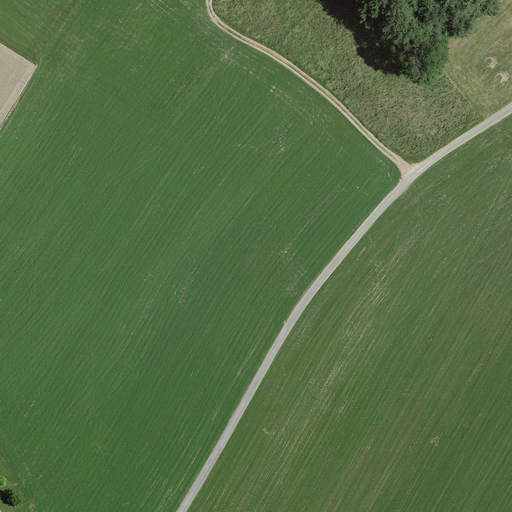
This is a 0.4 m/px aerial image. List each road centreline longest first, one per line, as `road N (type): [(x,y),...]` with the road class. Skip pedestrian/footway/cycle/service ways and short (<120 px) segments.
road 1 (unclassified): [(511,107),(414,173),(321,279),(181,511)]
road 2 (track): [(414,173),(276,56),(223,25),(210,0)]
